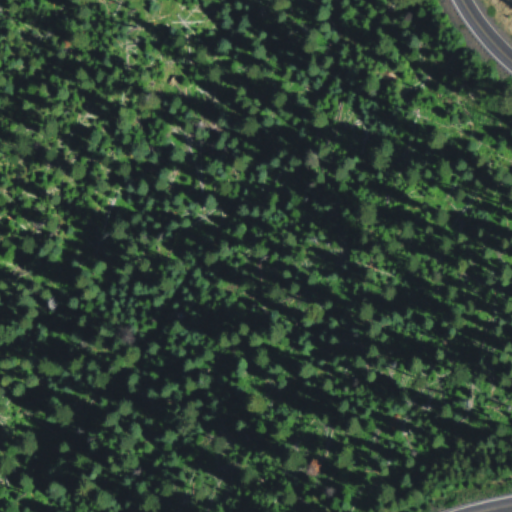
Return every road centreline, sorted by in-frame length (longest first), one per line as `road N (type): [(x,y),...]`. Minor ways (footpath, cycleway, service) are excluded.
road 1 (track): [(29,511),(199,256),(302,0)]
road 2 (tertiary): [(511,500),(474,22),(464,0)]
